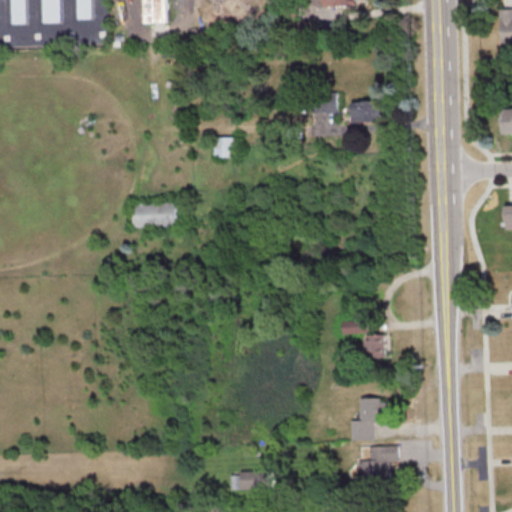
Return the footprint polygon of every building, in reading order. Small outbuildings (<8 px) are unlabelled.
[(8,0),(27,0),(28,22),(9,23),(8,0)] [(61,0),(62,20),(44,21),(43,0),(61,0)] [(78,0),(92,0),(93,17),(79,18),(78,0)] [(169,22),(168,0),(145,0),(146,22),(169,22)] [(511,42),(511,8),(500,9),(502,43),(511,42)] [(322,117),(337,117),(337,97),(322,97),(322,117)] [(353,100),(353,120),(383,120),(383,100),(353,100)] [(216,156),(237,156),(238,136),(216,136),(216,156)] [(135,226),(178,226),(178,201),(134,202),(135,226)] [(344,332),(369,331),(369,318),(344,319),(344,332)] [(388,357),(388,334),(367,333),(367,356),(388,357)] [(375,439),(375,420),(387,419),(387,397),(361,397),(362,419),(352,419),(353,439),(375,439)] [(399,445),(370,446),(371,459),(360,459),(361,482),(392,481),(391,460),(400,460),(399,445)] [(241,489),(271,488),(270,469),(240,470),(241,489)]
